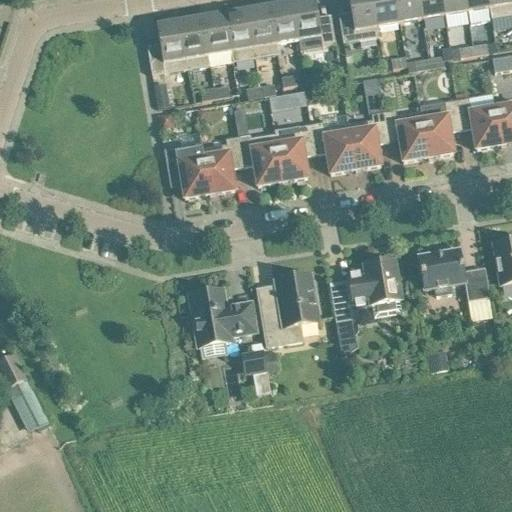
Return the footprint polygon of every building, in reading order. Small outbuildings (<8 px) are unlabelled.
[(377,30),(372,0),(348,0),(351,15),(338,17),(344,47),(379,41),(377,30)] [(400,26),(395,0),(372,0),(377,30),(400,26)] [(422,23),(418,0),(395,0),(400,26),(422,23)] [(445,19),(441,0),(418,0),(422,23),(445,19)] [(467,15),(464,0),(441,0),(445,19),(467,15)] [(490,11),(487,0),(464,0),(467,15),(490,11)] [(511,0),(487,0),(490,11),(491,22),(511,18),(511,0)] [(315,2),(292,6),(298,44),(300,54),(336,48),(331,19),(318,21),(315,2)] [(298,44),(292,6),(269,10),(276,47),(298,44)] [(276,47),(269,10),(247,13),(255,62),(278,58),(276,47)] [(255,62),(247,13),(225,17),(233,65),(255,62)] [(233,65),(225,17),(202,21),(210,69),(233,65)] [(210,69),(202,21),(180,25),(188,73),(210,69)] [(188,73),(180,25),(156,29),(160,47),(147,49),(152,79),(188,73)] [(487,47),(473,49),(475,59),(489,57),(487,47)] [(475,59),(473,49),(459,52),(461,62),(475,59)] [(511,73),(511,59),(492,62),(495,77),(511,73)] [(443,60),(429,63),(431,73),(445,70),(443,60)] [(407,70),(405,61),(391,63),(393,73),(407,70)] [(431,73),(429,63),(415,65),(416,75),(431,73)] [(282,81),(283,91),(297,89),(296,79),(282,81)] [(274,88),(260,91),(262,101),(276,98),(274,88)] [(228,90),(214,93),(216,103),(230,100),(228,90)] [(262,101),(260,91),(246,93),(248,103),(262,101)] [(216,103),(214,93),(200,95),(202,105),(216,103)] [(307,108),(305,94),(290,97),(292,110),(307,108)] [(501,149),(495,111),(471,115),(469,102),(456,104),(461,134),(472,132),(476,153),(501,149)] [(450,136),(461,134),(456,104),(444,106),(446,119),(422,123),(428,161),(454,157),(450,136)] [(511,108),(495,111),(501,149),(511,147),(511,108)] [(428,161),(422,123),(421,115),(397,119),(396,114),(384,116),(389,146),(399,144),(403,165),(428,161)] [(377,148),(389,146),(384,116),(371,118),(372,124),(348,128),(356,173),(381,169),(377,148)] [(356,173),(348,128),(324,132),(323,126),(311,128),(316,158),(327,156),(330,178),(356,173)] [(305,160),(316,158),(311,128),(274,134),(275,138),(276,148),(283,186),(308,182),(305,160)] [(283,186),(276,148),(275,138),(251,142),(250,139),(238,141),(243,171),(254,169),(257,190),(283,186)] [(232,172),(243,171),(238,141),(226,143),(226,148),(202,152),(210,198),(236,194),(232,172)] [(201,147),(164,153),(169,183),(170,191),(182,189),(185,202),(210,198),(202,152),(201,147)] [(511,244),(493,248),(500,289),(511,287),(511,244)] [(418,260),(424,294),(435,292),(436,299),(452,297),(451,289),(465,287),(468,305),(490,301),(485,271),(468,274),(469,279),(465,279),(460,253),(418,260)] [(394,264),(364,270),(365,275),(348,278),(349,283),(329,287),(336,326),(357,323),(355,311),(370,309),(372,309),(374,321),(402,317),(400,304),(401,304),(394,264)] [(279,314),(261,317),(267,351),(302,345),(299,329),(320,326),(312,278),(309,279),(305,277),(294,278),(292,282),(274,285),(279,314)] [(198,350),(226,346),(232,345),(231,340),(256,335),(251,306),(234,309),(235,310),(226,312),(223,293),(189,299),(198,350)] [(267,375),(264,357),(263,353),(247,355),(249,366),(251,366),(253,377),(267,375)] [(0,364),(0,375),(8,392),(26,383),(13,358),(0,364)] [(270,397),(267,375),(253,377),(257,399),(270,397)] [(48,426),(33,397),(16,406),(31,435),(48,426)]
